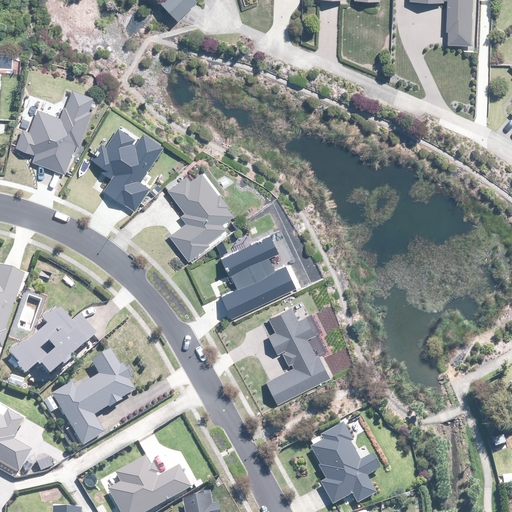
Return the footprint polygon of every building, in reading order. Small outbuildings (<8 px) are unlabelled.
[(198,0),(161,0),(160,1),(178,20),(198,0)] [(474,45),(475,0),(408,0),(409,0),(448,2),(447,44),(474,45)] [(36,153),(33,162),(65,173),(76,143),(82,145),(93,113),(88,111),(93,97),(73,89),(67,106),(64,105),(61,115),(39,108),(31,131),(22,128),(16,146),(36,153)] [(143,181),(164,145),(164,144),(143,131),(140,137),(119,125),(107,144),(102,140),(91,158),(109,168),(105,175),(110,178),(102,190),(136,211),(151,186),(143,181)] [(180,215),(186,222),(169,235),(189,260),(210,243),(209,242),(226,228),(222,223),(234,213),(202,173),(192,181),(187,175),(167,191),(184,212),(180,215)] [(232,317),(297,286),(287,265),(277,269),(270,255),(279,251),(271,233),(222,256),(237,288),(221,295),(232,317)] [(0,348),(3,349),(25,276),(0,268),(0,348)] [(279,402),(332,376),(321,354),(318,356),(310,339),(316,335),(307,315),(299,319),(292,305),(268,317),(275,330),(268,333),(278,353),(281,352),(287,364),(292,362),(294,368),(268,381),(279,402)] [(70,359),(96,336),(78,317),(72,323),(59,310),(41,319),(47,326),(24,344),(8,352),(19,363),(16,366),(33,384),(44,373),(49,379),(59,369),(61,371),(72,361),(70,359)] [(49,414),(58,408),(82,446),(102,433),(92,417),(136,390),(128,379),(130,378),(122,364),(119,366),(109,350),(89,362),(98,376),(76,389),(71,383),(41,402),(49,414)] [(25,379),(10,375),(7,386),(22,390),(25,379)] [(0,462),(20,474),(33,451),(12,439),(23,420),(4,409),(1,416),(0,415),(0,462)] [(326,480),(321,483),(333,505),(353,494),(359,504),(378,494),(368,477),(382,470),(374,455),(362,462),(352,444),(356,441),(345,423),(321,436),(324,441),(312,448),(322,466),(319,468),(326,480)] [(120,511),(148,511),(192,489),(180,466),(162,476),(155,463),(152,465),(147,457),(117,473),(122,482),(108,489),(120,511)] [(220,511),(219,504),(215,505),(212,492),(200,494),(200,496),(184,500),(185,511),(220,511)]
